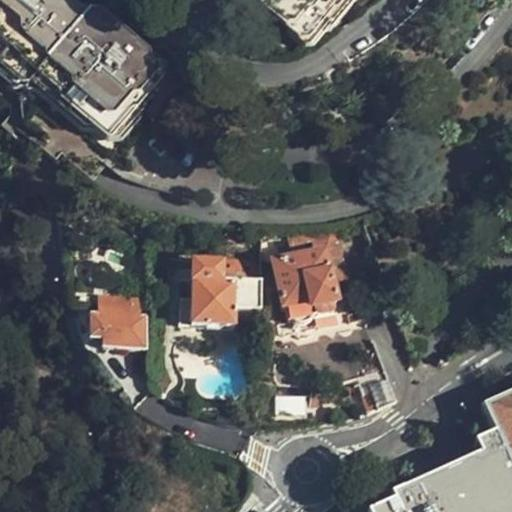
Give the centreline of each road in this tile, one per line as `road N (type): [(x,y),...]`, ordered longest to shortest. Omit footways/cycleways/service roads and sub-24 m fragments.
road 1 (residential): [(511,18),(420,121),(389,141),(262,155),(244,160),(224,185),(242,211),(259,215),(337,208),(418,186),(511,116)]
road 2 (residential): [(197,0),(211,52),(258,79),(331,59),(396,0)]
road 3 (residential): [(143,396),(185,422),(281,458)]
